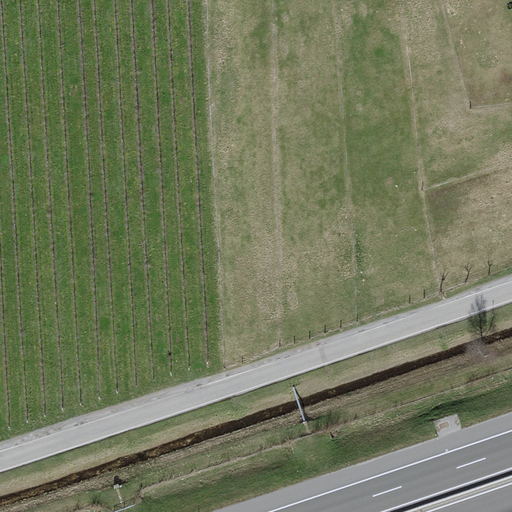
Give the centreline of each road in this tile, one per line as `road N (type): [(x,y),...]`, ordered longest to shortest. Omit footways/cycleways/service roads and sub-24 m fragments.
road 1 (unclassified): [(511,290),(0,461)]
road 2 (motorway): [(511,447),(321,511)]
